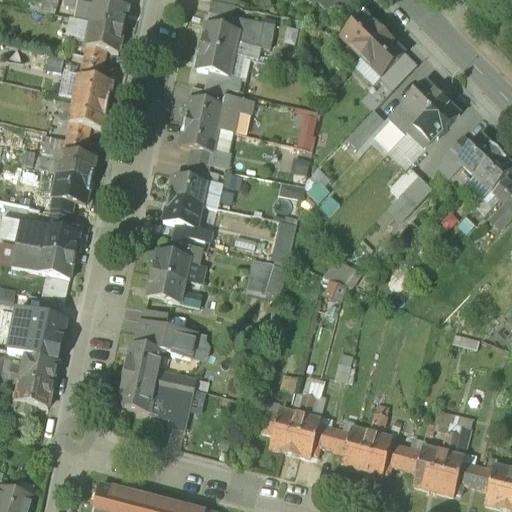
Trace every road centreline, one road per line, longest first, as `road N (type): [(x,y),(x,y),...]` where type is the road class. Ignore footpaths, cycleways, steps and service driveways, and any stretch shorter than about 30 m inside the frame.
road 1 (residential): [(154,0),(146,39),(157,90),(151,125),(124,241),(101,254),(65,425)]
road 2 (residential): [(87,443),(248,484),(291,511)]
